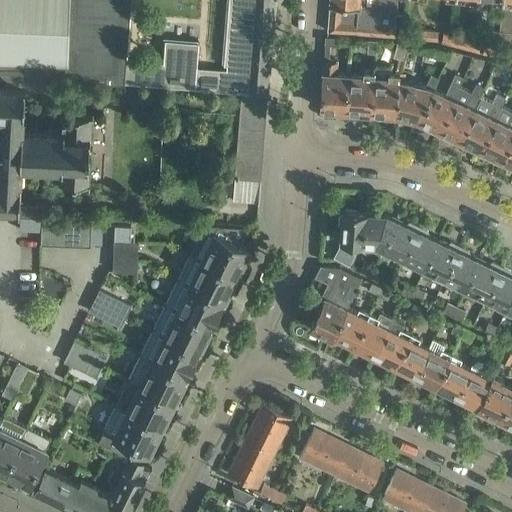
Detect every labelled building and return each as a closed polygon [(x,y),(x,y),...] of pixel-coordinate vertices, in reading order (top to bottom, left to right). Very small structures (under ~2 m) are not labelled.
[(0,0),(0,77),(7,77),(6,85),(25,86),(57,88),(57,75),(65,75),(125,83),(126,66),(131,0),(0,0)] [(228,0),(224,63),(223,64),(226,64),(226,68),(226,71),(269,74),(271,52),(275,0),(228,0)] [(329,0),(327,30),(394,36),(397,0),(329,0)] [(511,1),(511,0),(501,0),(499,30),(511,30),(511,6),(508,6),(508,0),(511,1)] [(443,31),(441,40),(447,42),(449,33),(443,31)] [(453,44),(456,35),(449,33),(447,42),(453,44)] [(456,35),(453,44),(459,45),(462,36),(456,35)] [(325,36),(325,43),(338,44),(338,37),(325,36)] [(466,47),(468,38),(462,36),(459,45),(466,47)] [(126,66),(125,83),(195,88),(197,66),(199,41),(198,41),(165,38),(164,50),(163,61),(127,59),(126,66)] [(472,49),(474,40),(468,38),(466,47),(472,49)] [(376,40),(368,39),(367,51),(375,52),(376,40)] [(472,49),(478,51),(481,42),(474,40),(472,49)] [(406,43),(397,42),(394,56),(403,58),(406,43)] [(488,53),(491,44),(485,43),(482,52),(488,53)] [(494,55),(497,46),(491,44),(488,53),(494,55)] [(501,57),(503,48),(497,46),(494,55),(501,57)] [(501,57),(507,58),(509,49),(503,48),(501,57)] [(336,60),(323,59),(319,107),(321,107),(320,109),(332,110),(333,108),(346,109),(349,74),(335,73),(336,60)] [(372,111),(373,114),(382,115),(384,112),(395,113),(399,79),(399,71),(389,71),(390,65),(374,63),(374,69),(374,76),(370,111),(372,111)] [(348,112),(357,113),(358,110),(370,111),(374,76),(374,69),(363,69),(363,75),(349,74),(346,109),(347,109),(348,112)] [(396,116),(407,118),(408,115),(418,118),(433,87),(438,77),(431,73),(425,85),(399,79),(395,113),(397,113),(396,116)] [(445,93),(433,87),(418,118),(419,119),(418,121),(428,126),(429,123),(439,128),(459,86),(463,77),(455,73),(445,93)] [(240,82),(239,92),(241,92),(267,94),(268,84),(240,82)] [(471,92),(459,86),(439,128),(440,128),(439,131),(449,136),(450,133),(460,138),(480,96),(484,87),(476,83),(471,92)] [(91,114),(64,113),(63,129),(23,127),(25,86),(6,85),(0,85),(0,205),(1,205),(0,215),(20,216),(41,217),(51,217),(52,205),(20,204),(21,165),(61,166),(61,182),(88,184),(91,114)] [(241,92),(240,113),(266,115),(267,94),(241,92)] [(460,138),(461,138),(460,141),(470,146),(471,143),(481,148),(501,106),(505,97),(496,93),(492,102),(480,96),(460,138)] [(511,111),(501,106),(481,148),(482,148),(480,151),(490,156),(492,153),(501,158),(511,135),(511,111)] [(240,113),(238,138),(264,140),(266,115),(240,113)] [(511,135),(501,158),(502,158),(501,161),(511,166),(511,163),(511,135)] [(238,138),(236,163),(262,165),(264,140),(238,138)] [(236,163),(235,177),(261,179),(262,165),(236,163)] [(235,177),(233,199),(259,201),(261,179),(235,177)] [(334,254),(333,256),(341,260),(349,264),(354,255),(355,247),(364,248),(367,212),(367,211),(343,209),(342,213),(339,215),(338,222),(341,225),(340,240),(340,241),(340,244),(335,255),(334,254)] [(397,218),(386,213),(382,213),(380,209),(373,209),(370,212),(367,212),(364,248),(373,248),(381,252),(397,218)] [(19,229),(41,230),(41,218),(41,217),(20,216),(19,229)] [(54,218),(41,218),(41,230),(40,244),(53,244),(54,218)] [(66,219),(54,218),(53,244),(65,245),(66,219)] [(403,257),(417,228),(418,225),(409,221),(406,223),(397,218),(381,252),(389,256),(391,251),(403,257)] [(78,245),(79,219),(66,219),(65,245),(78,245)] [(78,245),(90,246),(91,220),(79,219),(78,245)] [(204,224),(190,252),(201,257),(201,258),(238,277),(247,260),(251,251),(245,248),(235,242),(244,225),(204,224)] [(134,242),(135,226),(114,225),(114,241),(134,242)] [(418,225),(417,228),(403,257),(415,262),(412,267),(422,271),(438,238),(428,234),(427,229),(418,225)] [(447,243),(438,238),(422,271),(431,276),(433,271),(444,277),(458,248),(460,245),(450,241),(447,243)] [(137,259),(138,242),(114,241),(113,258),(137,259)] [(460,245),(458,248),(444,277),(456,282),(453,287),(463,291),(479,258),(469,253),(468,249),(460,245)] [(178,278),(224,301),(228,292),(230,293),(238,277),(201,258),(201,257),(190,252),(178,278)] [(113,258),(112,271),(136,272),(137,259),(113,258)] [(488,262),(479,258),(463,291),(472,296),(474,291),(486,297),(499,268),(501,265),(491,260),(488,262)] [(369,274),(373,266),(364,261),(360,269),(369,274)] [(356,286),(361,276),(339,266),(322,264),(318,273),(333,280),(324,297),(322,296),(317,307),(319,308),(310,326),(331,337),(347,306),(356,286)] [(501,265),(499,268),(486,297),(497,302),(495,307),(504,311),(511,294),(511,274),(510,273),(509,269),(501,265)] [(382,270),(373,266),(369,274),(379,278),(382,270)] [(224,301),(178,278),(165,303),(213,327),(214,326),(212,324),(224,301)] [(405,281),(401,289),(411,294),(415,286),(405,281)] [(382,286),(372,282),(368,289),(378,294),(382,286)] [(382,286),(378,294),(387,299),(391,291),(382,286)] [(424,290),(415,286),(411,294),(420,298),(424,290)] [(94,299),(88,310),(121,326),(126,315),(115,310),(94,299)] [(115,310),(126,315),(131,304),(121,299),(115,310)] [(452,314),(456,306),(447,301),(443,309),(452,314)] [(423,307),(414,302),(410,310),(419,314),(423,307)] [(213,327),(165,303),(153,328),(199,351),(198,352),(200,353),(209,335),(207,334),(211,327),(213,327)] [(347,306),(331,337),(340,341),(342,339),(353,345),(369,312),(359,308),(357,311),(347,306)] [(465,310),(456,306),(452,314),(461,318),(465,310)] [(423,307),(419,314),(429,319),(432,311),(423,307)] [(369,312),(353,345),(363,350),(363,353),(372,357),(392,318),(392,317),(381,312),(378,317),(369,312)] [(392,318),(372,357),(381,362),(384,360),(394,365),(410,333),(401,328),(404,323),(392,318)] [(464,327),(455,322),(451,330),(461,334),(464,327)] [(493,334),(497,326),(488,322),(484,330),(493,334)] [(506,331),(497,326),(493,334),(502,339),(506,331)] [(474,331),(464,327),(461,334),(470,339),(474,331)] [(199,351),(153,328),(140,353),(186,376),(198,352),(199,351)] [(404,370),(404,373),(414,378),(429,347),(418,341),(420,337),(410,333),(394,365),(404,370)] [(74,339),(69,350),(90,360),(101,366),(106,355),(95,350),(74,339)] [(429,347),(414,378),(423,382),(425,380),(435,385),(451,353),(442,349),(444,344),(433,339),(429,347)] [(502,355),(506,347),(495,342),(491,350),(502,355)] [(511,357),(511,350),(506,347),(502,355),(500,359),(509,363),(511,357)] [(140,353),(128,378),(139,384),(176,402),(184,385),(182,384),(186,376),(140,353)] [(446,391),(446,393),(455,398),(470,367),(459,361),(461,358),(451,353),(435,385),(446,391)] [(90,360),(85,371),(96,376),(101,366),(90,360)] [(456,396),(455,398),(464,402),(466,401),(477,406),(494,371),(493,373),(483,368),(484,366),(483,362),(479,360),(475,361),(471,367),(470,367),(456,396)] [(494,371),(477,406),(487,411),(485,413),(495,418),(496,415),(498,416),(511,388),(511,385),(501,380),(504,376),(494,371)] [(1,393),(12,398),(17,387),(7,382),(1,393)] [(139,384),(126,409),(163,427),(172,410),(170,409),(174,402),(176,403),(176,402),(139,384)] [(12,398),(23,403),(28,393),(17,387),(12,398)] [(70,387),(65,397),(76,403),(81,392),(70,387)] [(510,422),(509,425),(511,426),(511,388),(498,416),(510,422)] [(263,402),(246,437),(273,451),(290,416),(263,402)] [(104,430),(99,441),(127,455),(128,454),(129,455),(129,456),(133,457),(138,446),(151,453),(159,435),(157,434),(161,427),(163,428),(163,427),(126,409),(115,403),(103,429),(104,430)] [(0,472),(3,474),(27,426),(4,415),(0,422),(0,472)] [(50,438),(27,426),(3,474),(18,481),(19,479),(27,484),(50,438)] [(300,454),(335,471),(348,444),(313,427),(300,454)] [(256,486),(273,451),(246,437),(228,472),(256,486)] [(348,444),(335,471),(370,488),(383,461),(348,444)] [(44,466),(33,488),(81,511),(129,511),(151,467),(133,457),(129,456),(114,486),(110,484),(107,491),(81,477),(78,482),(44,466)] [(383,495),(417,511),(431,485),(396,468),(383,495)] [(260,492),(270,497),(275,488),(264,483),(260,492)] [(253,495),(232,484),(226,495),(248,506),(253,495)] [(431,485),(417,511),(461,511),(466,502),(431,485)] [(285,493),(275,488),(270,497),(281,502),(285,493)] [(370,505),(374,496),(368,493),(364,502),(370,505)] [(270,511),(274,505),(263,500),(259,507),(269,511),(270,511)] [(301,511),(314,511),(316,508),(306,503),(301,511)]
